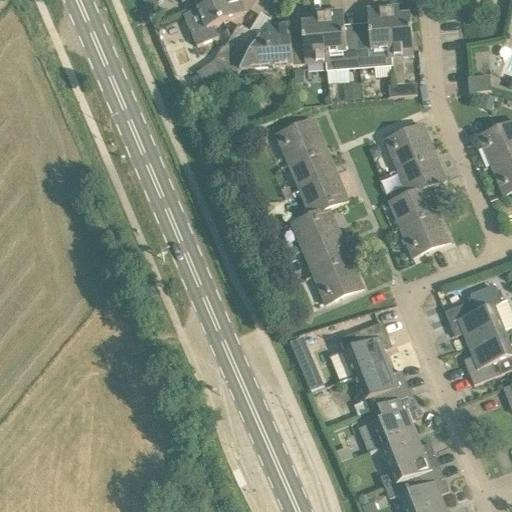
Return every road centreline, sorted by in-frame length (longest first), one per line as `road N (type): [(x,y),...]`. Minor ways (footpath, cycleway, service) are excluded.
road 1 (primary): [(297,511),(77,0)]
road 2 (residential): [(477,495),(408,314),(422,288),(499,259)]
road 3 (residential): [(499,259),(433,96),(425,0)]
